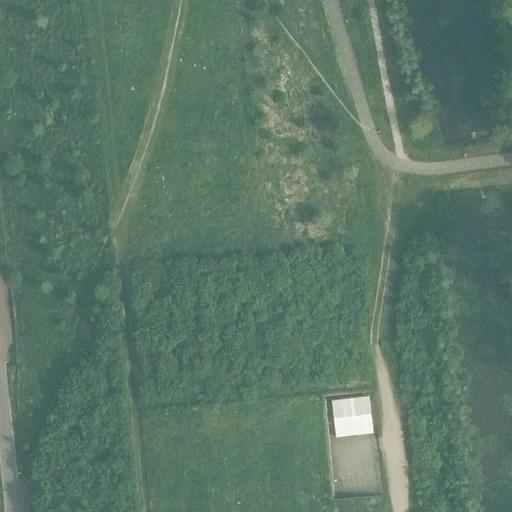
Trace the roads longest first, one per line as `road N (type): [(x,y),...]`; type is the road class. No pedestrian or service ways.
road 1 (motorway): [(285,511),(242,86),(226,0)]
road 2 (motorway): [(141,0),(194,511)]
road 3 (motorway): [(112,0),(164,511)]
road 4 (motorway): [(254,511),(203,0)]
